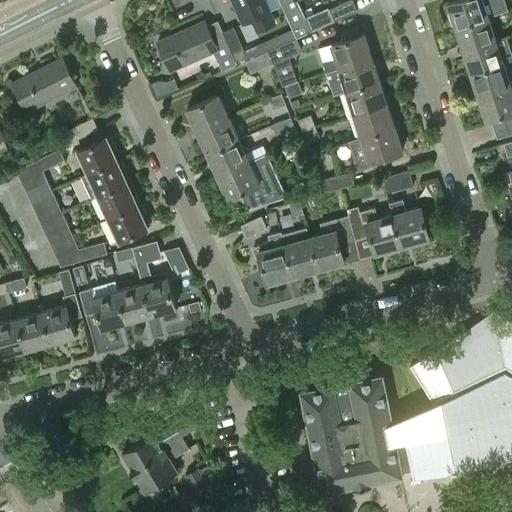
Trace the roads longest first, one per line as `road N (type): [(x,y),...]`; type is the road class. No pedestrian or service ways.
road 1 (residential): [(245,347),(94,0)]
road 2 (residential): [(499,278),(407,0)]
road 3 (residential): [(499,278),(245,347)]
road 4 (residential): [(245,347),(0,415)]
